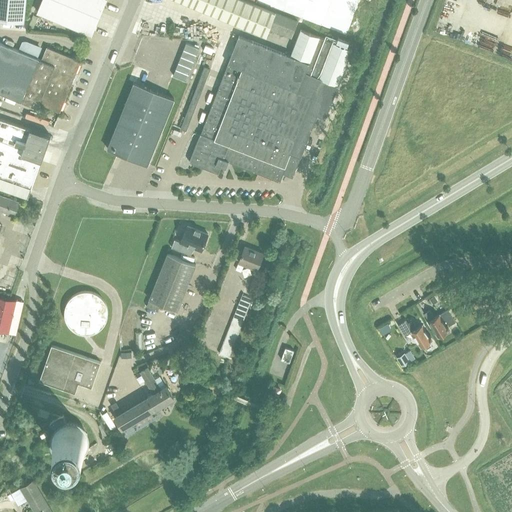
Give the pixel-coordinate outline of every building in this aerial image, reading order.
[(0,0),(0,19),(24,22),(26,0),(0,0)] [(91,34),(105,0),(41,0),(37,11),(91,34)] [(266,35),(269,27),(292,36),(298,20),(276,11),(276,12),(245,0),(177,0),(215,15),(266,35)] [(258,0),(258,1),(346,34),(359,0),(258,0)] [(33,14),(28,27),(33,29),(38,16),(33,14)] [(239,34),(189,161),(218,172),(220,165),(226,167),(229,160),(279,180),(283,171),(293,175),(317,114),(325,117),(352,49),(301,29),(291,54),(239,34)] [(23,40),(19,50),(20,51),(37,58),(42,45),(27,39),(23,40)] [(60,112),(81,61),(47,47),(41,60),(38,58),(37,58),(20,51),(19,50),(0,42),(0,92),(20,101),(21,101),(37,108),(39,103),(60,112)] [(186,43),(184,49),(197,54),(199,48),(186,43)] [(184,49),(181,56),(194,61),(197,54),(184,49)] [(181,56),(178,62),(191,67),(194,61),(181,56)] [(178,62),(176,69),(189,74),(191,67),(178,62)] [(203,86),(210,69),(204,67),(198,84),(203,86)] [(176,69),(173,75),(186,80),(189,74),(176,69)] [(147,164),(174,98),(134,82),(106,148),(147,164)] [(0,187),(27,196),(48,135),(0,118),(0,187)] [(0,209),(13,214),(18,201),(0,194),(0,209)] [(174,239),(171,247),(190,254),(192,248),(200,251),(207,233),(186,224),(179,241),(174,239)] [(257,269),(263,253),(245,246),(238,262),(257,269)] [(196,264),(168,253),(149,299),(177,311),(196,264)] [(455,283),(446,288),(455,301),(463,296),(455,283)] [(107,318),(108,312),(107,307),(105,302),(101,297),(97,294),(92,292),(86,291),(80,292),(75,294),(71,297),(67,302),(65,307),(64,312),(65,318),(67,323),(71,328),(75,331),(80,333),(86,334),(92,333),(97,331),(101,328),(105,323),(107,318)] [(229,357),(252,298),(242,294),(219,353),(229,357)] [(434,295),(429,298),(432,303),(438,300),(434,295)] [(0,330),(16,334),(23,301),(0,296),(0,330)] [(449,325),(456,321),(448,308),(435,316),(431,309),(425,312),(430,319),(428,320),(431,326),(432,325),(438,335),(444,332),(445,334),(450,331),(449,329),(451,328),(449,325)] [(408,322),(408,321),(406,319),(398,324),(404,335),(410,331),(414,337),(415,335),(422,346),(426,343),(427,345),(433,341),(432,339),(434,338),(431,333),(430,334),(423,323),(418,326),(413,319),(408,322)] [(379,328),(383,334),(388,331),(385,325),(379,328)] [(91,387),(100,362),(52,345),(39,380),(75,393),(78,383),(91,387)] [(289,362),(294,350),(285,347),(281,359),(289,362)] [(404,352),(396,357),(402,365),(410,361),(404,352)] [(122,428),(173,397),(166,386),(160,389),(148,368),(141,372),(154,393),(115,416),(122,428)] [(278,396),(280,388),(274,386),(271,394),(278,396)] [(52,446),(55,451),(58,454),(62,457),(67,459),(72,459),(77,457),(81,454),(85,451),(87,446),(88,441),(87,437),(86,432),(83,428),(79,425),(75,423),(70,423),(65,423),(63,415),(58,417),(54,419),(50,423),(56,429),(54,432),(52,437),(52,441),(52,446)] [(51,511),(33,481),(21,488),(35,511),(51,511)] [(8,498),(13,509),(25,504),(20,493),(8,498)] [(4,505),(7,511),(13,511),(9,503),(4,505)]
